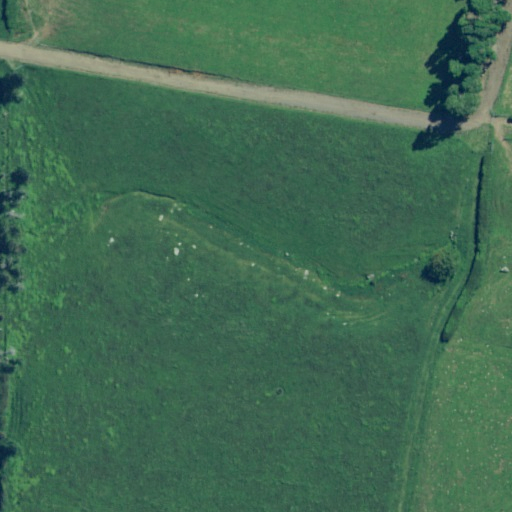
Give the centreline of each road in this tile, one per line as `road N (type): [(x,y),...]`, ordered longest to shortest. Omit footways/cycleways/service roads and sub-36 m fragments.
road 1 (track): [(0,34),(492,130)]
road 2 (track): [(445,330),(492,130)]
road 3 (track): [(445,330),(407,511)]
